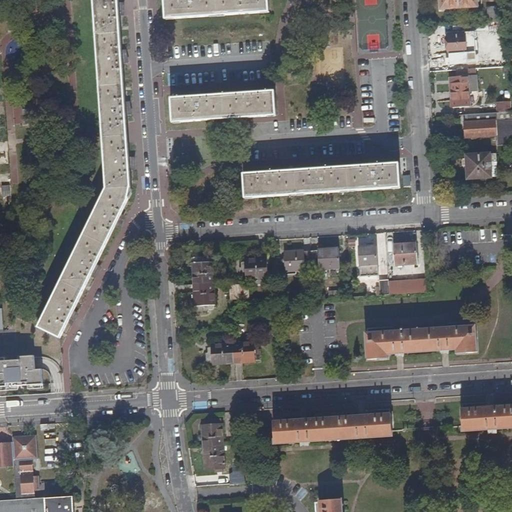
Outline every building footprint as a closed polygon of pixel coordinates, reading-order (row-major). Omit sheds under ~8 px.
[(108,190),(40,329),(62,339),(71,321),(74,323),(79,316),(75,312),(78,305),(94,274),(96,276),(101,269),(97,266),(108,245),(116,228),(121,229),(123,220),(120,219),(124,210),(129,201),(132,190),(130,168),(134,169),(135,160),(130,159),(128,134),(127,116),(131,114),(129,106),(126,107),(123,65),(128,63),(125,54),(123,55),(120,14),(123,14),(124,5),(119,4),(118,0),(95,0),(104,134),(108,190)] [(166,0),(167,20),(269,13),(268,0),(166,0)] [(441,0),(442,11),(478,8),(477,0),(441,0)] [(506,32),(504,8),(488,9),(490,33),(506,32)] [(454,66),(468,66),(466,34),(449,35),(450,56),(453,56),(454,66)] [(457,85),(452,86),(454,110),(470,109),(469,94),(479,93),(478,77),(476,77),(456,78),(457,85)] [(173,100),(175,123),(277,116),(275,93),(254,94),(254,89),(244,92),(245,95),(203,97),(203,93),(194,95),(194,98),(173,100)] [(496,105),(496,114),(497,114),(511,113),(510,104),(496,105)] [(511,112),(511,113),(497,114),(497,122),(511,120),(511,112)] [(511,120),(497,122),(465,124),(466,139),(498,137),(498,147),(511,145),(511,120)] [(467,156),(468,180),(497,178),(496,155),(491,155),(490,154),(467,156)] [(246,175),(247,199),(401,188),(399,164),(380,166),(380,162),(371,161),(370,166),(327,170),(328,166),(319,165),(318,170),(276,173),(277,169),(268,169),(267,174),(246,175)] [(369,236),(354,238),(355,245),(370,243),(369,236)] [(394,246),(395,266),(418,265),(417,244),(394,246)] [(377,247),(360,248),(362,279),(380,278),(377,247)] [(285,253),(286,273),(341,269),(340,249),(320,250),(320,252),(305,253),(305,252),(285,253)] [(192,265),(193,265),(196,305),(195,305),(195,313),(209,312),(208,309),(213,309),(213,306),(216,306),(213,262),(210,262),(210,259),(205,260),(204,257),(192,258),(192,265)] [(248,281),(248,280),(269,279),(268,259),(246,261),(247,268),(241,269),(242,282),(248,281)] [(380,281),(381,296),(390,296),(428,293),(427,281),(389,283),(389,280),(380,281)] [(232,288),(232,300),(250,298),(249,287),(232,288)] [(330,292),(331,300),(347,299),(346,291),(330,292)] [(478,353),(476,327),(367,334),(369,360),(388,359),(388,355),(457,351),(458,355),(478,353)] [(255,346),(255,343),(212,346),(212,349),(210,349),(210,354),(207,354),(208,367),(214,367),(214,365),(256,362),(256,363),(262,363),(261,351),(259,351),(258,346),(255,346)] [(0,388),(43,386),(42,372),(34,373),(34,361),(0,363),(0,388)] [(511,405),(462,409),(463,432),(511,428),(511,405)] [(274,422),(275,445),(393,437),(391,414),(274,422)] [(206,470),(226,469),(222,419),(212,419),(213,426),(203,427),(206,470)] [(75,511),(74,499),(36,501),(36,492),(42,491),(41,479),(35,479),(34,464),(40,464),(38,435),(14,437),(15,443),(15,446),(0,447),(0,511),(75,511)] [(45,439),(46,454),(63,453),(62,438),(45,439)] [(242,460),(232,461),(233,474),(244,473),(242,460)] [(320,502),(320,511),(343,511),(343,500),(320,502)]
